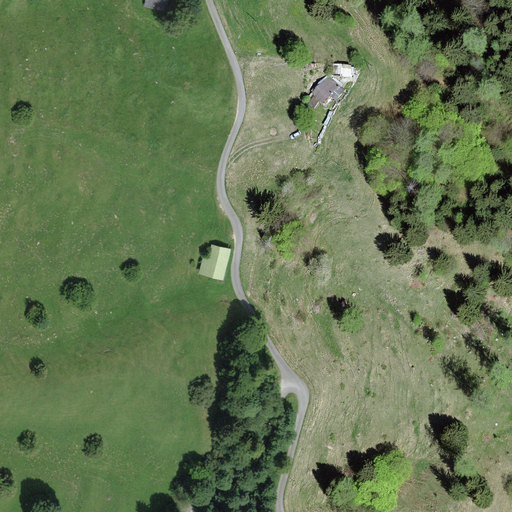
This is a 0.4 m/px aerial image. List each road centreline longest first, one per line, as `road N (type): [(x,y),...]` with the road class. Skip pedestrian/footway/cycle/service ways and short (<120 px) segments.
road 1 (track): [(209,0),(241,82),(240,116),(220,170),(239,234),(239,291),(303,404),(281,511)]
road 2 (track): [(290,378),(237,511)]
